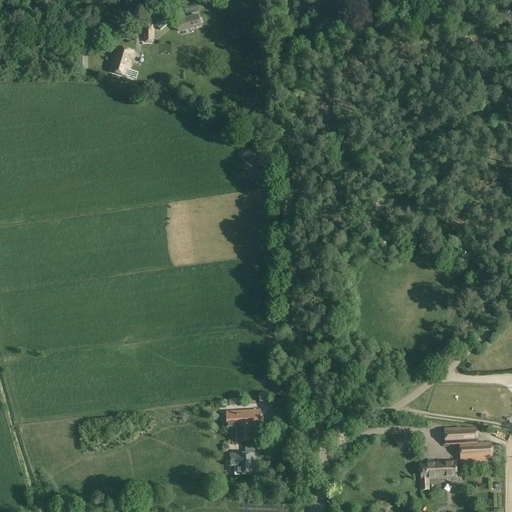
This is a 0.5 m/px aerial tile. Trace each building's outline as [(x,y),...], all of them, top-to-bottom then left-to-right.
[(179,32),(200,26),(197,16),(176,21),(179,32)] [(153,44),(153,23),(145,23),(145,44),(153,44)] [(127,77),(134,53),(117,49),(111,72),(127,77)] [(235,444),(257,442),(257,429),(261,428),(260,411),(226,413),(227,430),(235,430),(235,444)] [(477,429),(445,431),(445,445),(478,443),(477,429)] [(459,446),(460,461),(493,459),(492,444),(459,446)] [(239,476),(254,476),(254,467),(257,467),(257,458),(255,458),(255,455),(239,455),(239,456),(231,456),(231,467),(239,468),(239,476)] [(421,464),(422,481),(422,491),(429,490),(428,480),(457,479),(456,462),(421,464)]
